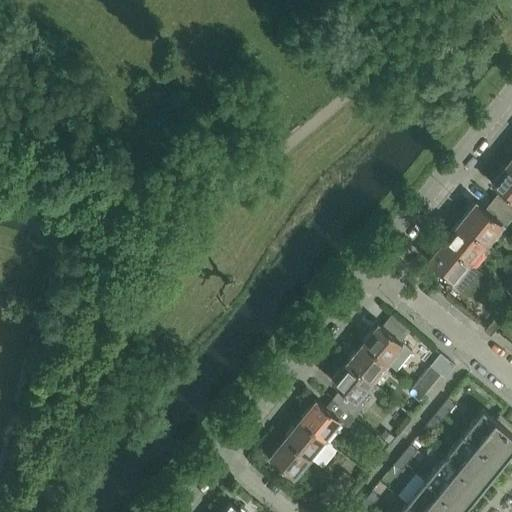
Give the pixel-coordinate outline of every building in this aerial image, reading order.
[(501,190),(493,200),(511,214),(511,166),(509,164),(509,165),(503,171),(501,171),(491,183),(492,184),(493,184),(501,190)] [(460,222),(461,223),(486,243),(502,224),(505,226),(511,218),(511,214),(493,200),(486,209),(478,202),(477,201),(476,202),(477,203),(471,210),(470,210),(460,222)] [(444,241),(445,242),(470,263),(486,243),(461,223),(456,229),(454,229),(444,241)] [(454,282),(470,263),(445,242),(440,249),(438,249),(428,261),(429,261),(454,281),(453,281),(454,282)] [(487,310),(497,318),(511,299),(511,296),(503,289),(487,310)] [(365,341),(364,342),(387,362),(403,343),(379,323),(372,332),(371,331),(364,340),(365,341)] [(349,359),(347,362),(371,381),(387,362),(364,342),(356,351),(355,350),(348,358),(349,359)] [(341,388),(334,397),(356,415),(363,405),(356,400),(371,381),(347,362),(341,370),(340,369),(333,377),(334,378),(332,381),(341,388)] [(431,365),(415,384),(425,393),(441,374),(431,365)] [(425,393),(415,384),(409,391),(419,400),(425,393)] [(303,417),(300,420),(324,439),(340,420),(347,425),(356,415),(334,397),(326,407),(317,399),(310,408),(308,407),(301,416),(303,417)] [(445,417),(455,404),(448,398),(437,411),(445,417)] [(511,424),(499,414),(496,419),(484,409),(399,511),(464,511),(465,511),(463,509),(470,501),(472,503),(484,488),(482,486),(489,478),(491,479),(503,464),(501,463),(508,454),(510,456),(511,454),(511,424)] [(434,430),(445,417),(437,411),(426,424),(434,430)] [(287,435),(285,439),(309,458),(324,439),(300,420),(294,427),(293,426),(286,434),(287,435)] [(294,476),(309,458),(285,439),(279,446),(278,445),(271,453),(272,454),(270,457),(294,476)] [(406,464),(417,451),(410,444),(399,457),(406,464)] [(396,477),(406,464),(399,457),(388,470),(396,477)] [(343,473),(336,481),(347,489),(353,481),(343,473)] [(347,489),(336,481),(321,499),(332,507),(347,489)] [(368,510),(379,497),(372,491),(361,504),(368,510)] [(243,511),(231,502),(223,511),(243,511)]
